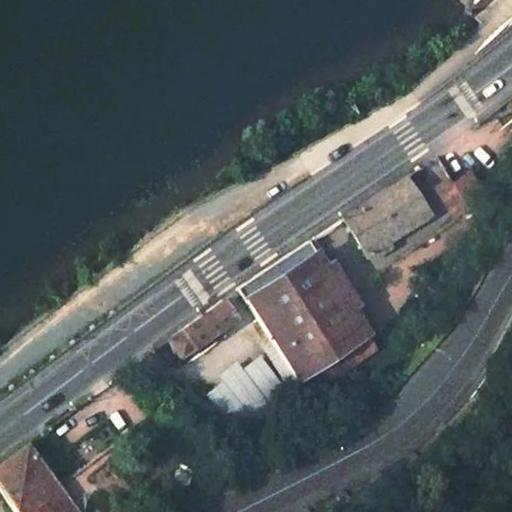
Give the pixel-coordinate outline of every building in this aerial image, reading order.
[(476,201),(485,195),(469,170),(452,180),(469,206),(476,201)] [(342,219),(364,253),(427,212),(405,177),(342,219)] [(452,180),(451,177),(434,188),(453,217),(469,206),(452,180)] [(235,289),(297,380),(368,334),(308,241),(235,289)] [(164,340),(177,356),(231,317),(219,300),(164,340)] [(297,380),(307,394),(377,346),(368,334),(297,380)] [(234,362),(201,391),(240,436),(289,394),(255,355),(239,369),(234,362)] [(62,511),(49,493),(57,487),(25,444),(0,462),(0,490),(13,509),(15,511),(62,511)] [(78,511),(57,487),(49,493),(62,511),(78,511)] [(160,511),(154,503),(143,510),(144,511),(160,511)]
